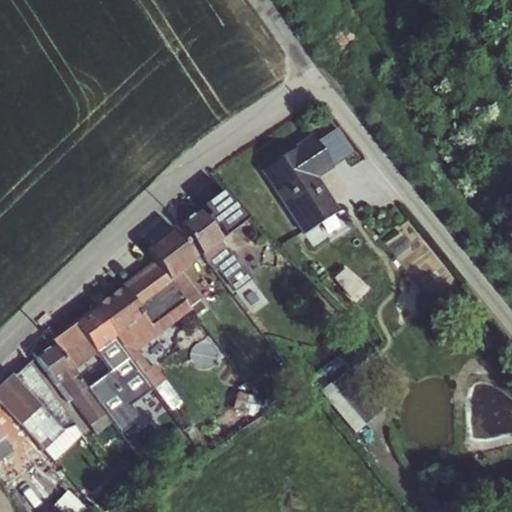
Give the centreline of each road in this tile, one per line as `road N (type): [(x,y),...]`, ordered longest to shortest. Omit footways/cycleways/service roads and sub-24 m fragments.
road 1 (residential): [(315,73),(0,374)]
road 2 (residential): [(315,73),(511,321)]
